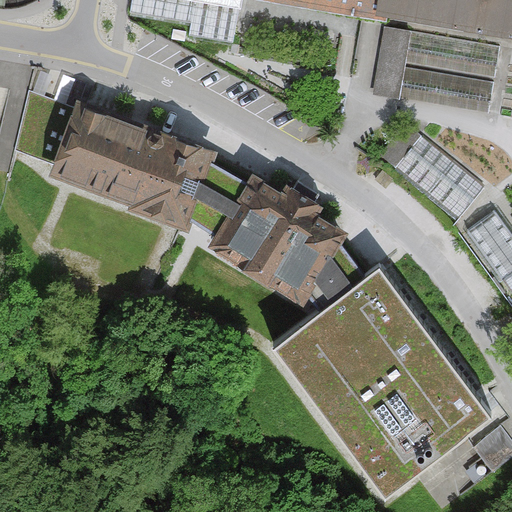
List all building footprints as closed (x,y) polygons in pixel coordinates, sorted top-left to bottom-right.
[(235,43),(241,0),(131,0),(130,11),(192,21),(189,36),(235,43)] [(383,16),(385,0),(261,0),(374,18),(382,19),(383,16)] [(511,35),(511,0),(385,0),(383,16),(402,19),(511,35)] [(410,61),(415,34),(383,29),(382,37),(373,93),(404,98),(409,70),(410,61)] [(495,74),(500,48),(415,34),(410,61),(495,74)] [(489,112),(494,84),(409,70),(404,98),(489,112)] [(50,162),(71,103),(28,89),(16,149),(50,162)] [(213,141),(88,96),(75,91),(71,103),(50,162),(129,192),(127,198),(187,220),(190,213),(213,228),(206,238),(301,297),(315,276),(331,297),(272,341),(386,490),(490,411),(379,259),(356,277),(333,244),(348,221),(315,200),(319,195),(281,171),(277,177),(253,162),(246,174),(208,153),(213,141)] [(427,139),(410,126),(384,160),(400,172),(427,139)] [(490,188),(427,139),(400,172),(463,222),(490,188)] [(511,232),(497,212),(467,234),(511,294),(511,232)] [(511,455),(511,439),(500,423),(475,441),(495,468),(511,455)]
